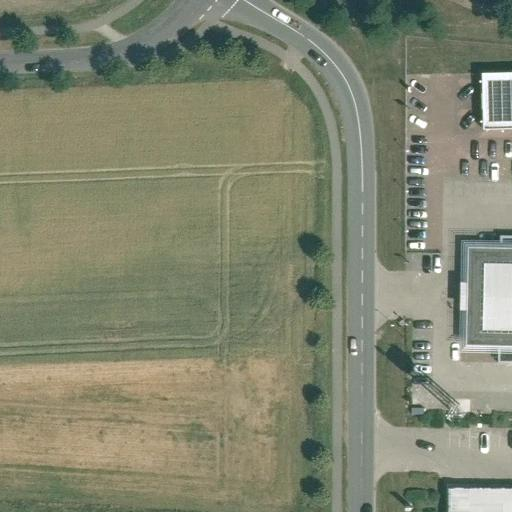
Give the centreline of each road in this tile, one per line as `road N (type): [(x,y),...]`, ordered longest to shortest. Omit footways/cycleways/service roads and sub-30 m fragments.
road 1 (unclassified): [(360,511),(355,103),(328,57),(245,0)]
road 2 (unclassified): [(196,0),(134,52),(0,63)]
